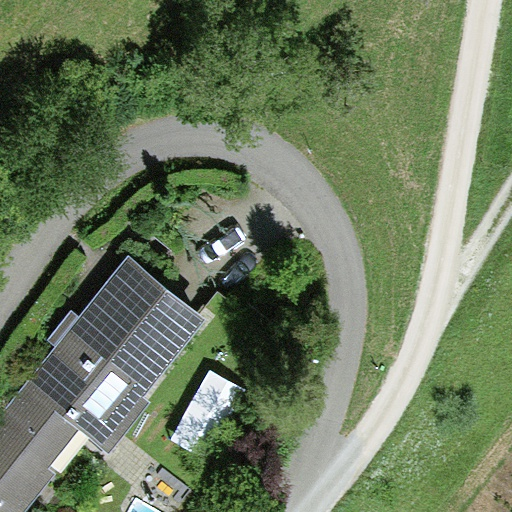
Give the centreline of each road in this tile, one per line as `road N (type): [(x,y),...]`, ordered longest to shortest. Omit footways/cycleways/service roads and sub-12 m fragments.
road 1 (residential): [(288,511),(349,352),(346,274),(326,221),(263,144),(212,130),(143,145),(88,195),(0,315)]
road 2 (track): [(308,511),(326,499),(394,403),(441,298),(511,194)]
road 3 (track): [(441,298),(482,0)]
